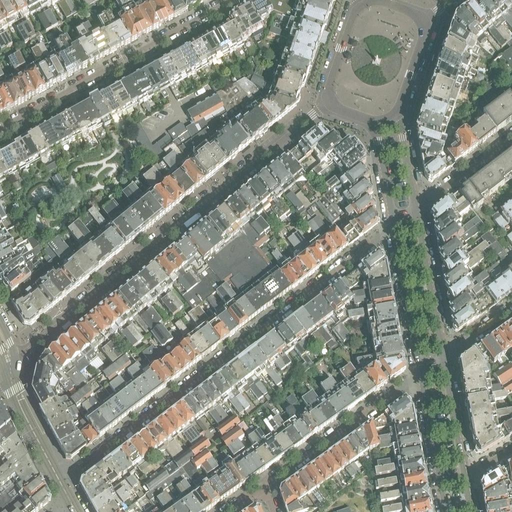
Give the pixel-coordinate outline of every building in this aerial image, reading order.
[(17,22),(16,19),(17,18),(7,0),(2,0),(0,1),(0,13),(8,28),(13,25),(16,30),(24,45),(30,42),(18,21),(17,22)] [(26,18),(30,16),(21,0),(7,0),(17,18),(19,17),(21,20),(18,21),(30,42),(36,38),(36,39),(40,36),(39,33),(34,36),(27,23),(26,18)] [(44,16),(34,0),(21,0),(30,16),(30,17),(35,14),(45,33),(52,30),(44,16)] [(47,7),(51,5),(48,0),(34,0),(44,16),(52,30),(58,27),(47,7)] [(62,1),(61,0),(48,0),(51,5),(52,6),(57,3),(67,22),(72,19),(63,2),(60,4),(59,2),(62,1)] [(61,0),(62,1),(63,0),(66,0),(63,2),(72,19),(83,12),(80,7),(76,9),(78,13),(77,13),(69,0),(61,0)] [(141,37),(120,0),(113,0),(122,17),(118,19),(131,43),(141,37)] [(151,32),(138,8),(135,10),(128,0),(120,0),(141,37),(151,32)] [(163,25),(149,0),(141,0),(144,5),(138,8),(151,32),(163,25)] [(174,19),(163,0),(149,0),(163,25),(174,19)] [(185,13),(177,0),(163,0),(174,19),(185,13)] [(196,6),(192,0),(177,0),(185,13),(196,6)] [(273,13),(264,0),(257,0),(249,5),(260,23),(268,18),(267,16),(273,13)] [(331,9),(306,0),(301,0),(300,4),(296,2),(294,9),(327,20),(331,9)] [(306,0),(331,9),(333,0),(306,0)] [(511,39),(511,40),(501,27),(505,24),(501,19),(485,0),(476,0),(473,4),(506,45),(510,49),(501,56),(511,70),(511,39)] [(511,0),(485,0),(501,19),(505,24),(505,23),(511,31),(511,0)] [(506,45),(473,4),(463,11),(481,34),(482,35),(487,30),(489,31),(490,35),(501,49),(506,45)] [(260,23),(249,5),(237,11),(251,36),(263,29),(260,23)] [(327,20),(294,9),(292,15),(296,16),(294,22),(290,20),(289,21),(322,33),(327,20)] [(251,36),(237,11),(234,13),(235,15),(230,18),(229,21),(230,22),(243,45),(244,45),(243,43),(248,39),(247,38),(251,36)] [(481,34),(463,11),(455,18),(452,26),(475,43),(478,40),(477,38),(481,34)] [(8,28),(0,13),(0,38),(6,49),(9,54),(10,54),(14,51),(11,47),(12,46),(4,31),(8,28)] [(131,43),(118,19),(113,22),(109,15),(103,18),(120,49),(131,43)] [(322,33),(289,21),(290,20),(273,15),(273,17),(281,20),(279,25),(276,24),(274,29),(286,33),(289,34),(318,45),(322,33)] [(120,49),(103,18),(97,22),(101,29),(96,31),(110,55),(120,49)] [(243,45),(230,22),(225,25),(224,28),(220,30),(233,52),(237,50),(236,49),(243,45)] [(475,43),(452,26),(446,43),(476,58),(479,51),(475,48),(477,44),(475,43)] [(110,55),(96,31),(92,34),(88,27),(82,30),(99,61),(110,55)] [(99,61),(82,30),(76,34),(80,41),(75,43),(88,67),(99,61)] [(233,52),(220,30),(217,32),(214,31),(209,34),(221,57),(228,53),(229,54),(233,52)] [(88,67),(75,43),(70,46),(65,36),(62,38),(59,33),(56,34),(59,39),(78,73),(88,67)] [(221,57),(209,34),(204,37),(203,40),(199,41),(212,64),(216,62),(215,60),(221,57)] [(314,58),(318,45),(289,34),(287,40),(289,40),(286,48),(314,58)] [(78,73),(59,39),(53,43),(58,53),(54,55),(67,79),(78,73)] [(212,64),(199,41),(196,43),(193,43),(188,46),(200,68),(207,64),(208,66),(212,64)] [(476,58),(446,43),(442,56),(472,69),(474,65),(475,66),(478,59),(476,58)] [(67,79),(54,55),(49,58),(42,46),(36,49),(43,61),(46,59),(47,64),(45,65),(56,85),(67,79)] [(200,68),(188,46),(181,50),(182,51),(178,53),(191,76),(196,74),(195,71),(200,68)] [(310,70),(314,58),(286,48),(284,54),(282,53),(280,59),(310,70)] [(56,85),(45,65),(44,66),(40,62),(43,61),(36,49),(31,52),(37,64),(32,67),(46,90),(56,85)] [(46,90),(32,67),(27,70),(25,66),(19,54),(16,50),(14,51),(10,54),(13,58),(14,57),(20,69),(23,73),(36,96),(46,90)] [(191,76),(178,53),(174,55),(173,54),(166,57),(179,79),(185,76),(187,79),(191,76)] [(36,96),(23,73),(18,75),(16,71),(20,69),(14,57),(13,58),(11,58),(9,55),(5,57),(7,61),(8,60),(14,72),(16,76),(12,79),(25,102),(36,96)] [(472,69),(442,56),(438,68),(467,80),(472,69)] [(179,79),(166,57),(160,61),(161,63),(157,65),(170,89),(177,102),(180,100),(177,96),(178,96),(176,91),(177,90),(175,86),(173,83),(179,79)] [(306,82),(310,70),(280,59),(279,64),(281,65),(278,71),(306,82)] [(170,89),(157,65),(147,70),(146,69),(140,72),(152,94),(158,91),(159,92),(158,92),(163,101),(168,98),(164,91),(170,89)] [(469,81),(467,80),(438,68),(433,81),(460,92),(460,91),(465,93),(469,81)] [(25,102),(12,79),(6,82),(4,78),(0,71),(0,80),(2,80),(4,83),(1,85),(14,109),(25,102)] [(251,71),(244,73),(247,79),(253,76),(251,71)] [(304,88),(306,82),(278,71),(277,71),(273,83),(290,90),(289,92),(295,94),(294,95),(298,97),(301,89),(304,88)] [(152,94),(140,72),(133,76),(134,78),(130,80),(148,112),(150,112),(147,107),(149,106),(147,101),(148,101),(146,98),(152,94)] [(298,104),(299,100),(298,97),(294,95),(295,94),(289,92),(290,90),(273,83),(254,75),(253,76),(250,83),(244,79),(226,89),(224,90),(214,96),(230,119),(232,121),(231,121),(232,123),(243,114),(254,106),(271,128),(296,107),(295,105),(298,104)] [(148,112),(130,80),(126,82),(125,80),(118,84),(131,106),(137,103),(138,106),(143,103),(144,105),(141,107),(144,112),(146,111),(148,113),(148,112)] [(458,98),(460,92),(433,81),(429,94),(456,103),(458,98)] [(497,97),(486,83),(481,97),(487,105),(497,97)] [(14,109),(1,85),(0,84),(0,108),(3,114),(14,109)] [(131,107),(131,106),(118,84),(111,88),(112,90),(109,92),(121,114),(126,111),(125,111),(131,107)] [(121,114),(109,92),(105,94),(104,92),(94,98),(97,102),(98,102),(104,113),(105,112),(112,124),(113,125),(119,121),(116,117),(121,114)] [(452,115),(456,103),(429,94),(425,105),(452,115)] [(511,121),(511,99),(511,98),(509,95),(493,108),(499,115),(501,113),(509,124),(511,121)] [(230,119),(214,96),(186,112),(193,125),(195,124),(203,133),(217,122),(221,119),(225,124),(230,119)] [(112,124),(105,112),(104,113),(98,102),(97,102),(94,98),(89,101),(82,105),(83,106),(79,108),(93,132),(97,129),(96,126),(102,123),(105,129),(112,124)] [(450,121),(452,115),(425,105),(420,119),(448,128),(448,127),(454,129),(457,123),(450,121)] [(271,128),(254,106),(243,114),(262,136),(271,128)] [(93,132),(79,108),(76,110),(75,108),(68,112),(82,138),(93,132)] [(509,124),(501,113),(499,115),(493,108),(482,116),(496,134),(509,124)] [(496,134),(482,116),(476,109),(474,116),(478,120),(474,124),(476,127),(487,141),(496,134)] [(82,138),(68,112),(61,116),(62,118),(58,120),(71,144),(82,138)] [(262,136),(243,114),(232,123),(251,144),(262,136)] [(444,139),(448,128),(420,119),(416,131),(418,131),(444,139)] [(71,144),(58,120),(55,122),(54,120),(47,124),(61,149),(71,144)] [(251,144),(232,123),(231,121),(226,126),(228,128),(224,131),(234,142),(229,146),(237,156),(251,144)] [(229,146),(234,142),(224,131),(217,122),(203,133),(228,163),(237,156),(229,146)] [(61,149),(47,124),(40,128),(41,130),(38,132),(51,155),(61,149)] [(141,128),(139,124),(133,127),(130,129),(132,134),(141,128)] [(183,136),(187,133),(185,130),(181,124),(177,127),(183,136)] [(203,133),(195,124),(193,125),(185,130),(187,133),(192,140),(203,133)] [(487,141),(476,127),(474,124),(468,128),(470,130),(467,133),(478,147),(487,141)] [(183,136),(177,127),(172,130),(178,139),(183,136)] [(135,138),(144,133),(141,128),(132,134),(135,138)] [(178,139),(172,130),(168,133),(174,142),(178,139)] [(296,167),(313,154),(334,136),(321,132),(317,131),(287,156),(296,167)] [(439,152),(444,139),(418,131),(417,135),(418,140),(420,141),(419,145),(419,146),(439,152)] [(478,147),(467,133),(466,131),(455,139),(467,156),(478,147)] [(51,155),(38,132),(34,134),(33,132),(26,136),(40,161),(51,155)] [(100,145),(108,141),(110,138),(107,133),(97,139),(96,138),(85,144),(89,151),(100,145)] [(137,143),(147,138),(144,133),(135,138),(137,143)] [(206,164),(189,143),(192,140),(187,133),(183,136),(178,139),(174,142),(172,143),(174,145),(178,150),(205,183),(219,171),(210,161),(206,164)] [(203,133),(192,140),(189,143),(206,164),(210,161),(219,171),(228,163),(203,133)] [(40,161),(26,136),(20,139),(20,141),(20,142),(17,144),(26,160),(30,167),(40,161)] [(167,136),(163,140),(169,148),(174,145),(172,143),(167,136)] [(320,165),(347,143),(346,141),(334,136),(313,154),(318,160),(316,161),(320,165)] [(140,148),(149,143),(147,138),(137,143),(140,148)] [(467,156),(455,139),(454,139),(453,143),(444,139),(439,152),(442,153),(447,155),(451,160),(455,165),(467,156)] [(169,148),(163,140),(158,143),(165,151),(169,148)] [(337,169),(359,151),(353,143),(350,146),(348,142),(347,143),(320,165),(311,172),(316,177),(327,169),(328,170),(323,173),(326,177),(337,169)] [(143,153),(152,147),(149,143),(140,148),(143,153)] [(165,151),(158,143),(154,146),(161,155),(163,153),(165,151)] [(26,160),(17,144),(13,146),(13,145),(10,144),(5,147),(12,160),(19,173),(30,167),(26,160)] [(205,183),(178,150),(174,145),(169,148),(165,151),(163,153),(168,158),(163,163),(172,174),(168,177),(186,199),(205,183)] [(161,155),(154,146),(152,147),(143,153),(149,164),(153,161),(161,155)] [(442,153),(439,152),(419,146),(422,160),(438,165),(442,153)] [(19,173),(12,160),(5,147),(0,150),(0,162),(9,179),(19,173)] [(338,186),(360,168),(365,165),(362,161),(366,159),(359,151),(337,169),(341,174),(322,190),(326,195),(328,194),(338,186)] [(445,173),(454,166),(455,165),(451,160),(447,155),(442,153),(438,165),(422,160),(423,166),(423,168),(425,169),(426,171),(424,173),(425,178),(428,182),(431,184),(431,183),(445,173)] [(511,179),(511,154),(511,153),(498,163),(511,180),(511,179)] [(313,188),(296,167),(287,156),(265,174),(283,196),(303,220),(308,216),(305,213),(306,212),(305,212),(315,204),(322,198),(313,188)] [(144,169),(137,161),(134,162),(140,172),(144,169)] [(0,183),(9,179),(0,162),(0,183)] [(511,180),(498,163),(479,177),(492,194),(511,180)] [(346,196),(370,178),(369,173),(363,172),(360,168),(338,186),(346,196)] [(186,199),(168,177),(163,181),(154,170),(148,175),(175,207),(186,199)] [(278,200),(283,196),(265,174),(255,183),(284,218),(289,214),(278,200)] [(175,207),(148,175),(143,179),(152,191),(147,195),(165,216),(175,207)] [(492,194),(479,177),(468,186),(481,203),(492,194)] [(344,215),(366,199),(373,194),(370,178),(346,196),(340,201),(344,206),(340,209),(336,205),(324,215),(332,225),(344,215)] [(59,179),(53,181),(60,193),(65,190),(59,179)] [(165,216),(147,195),(137,183),(133,186),(127,191),(155,224),(165,216)] [(284,218),(255,183),(245,191),(263,212),(268,208),(279,222),(284,218)] [(483,205),(481,203),(468,186),(461,191),(462,191),(459,194),(458,193),(457,194),(465,204),(469,209),(472,213),(476,209),(476,210),(483,205)] [(155,224),(127,191),(122,195),(130,205),(125,209),(127,211),(144,232),(155,224)] [(258,216),(263,212),(245,191),(235,199),(242,208),(269,241),(272,238),(270,236),(270,235),(268,232),(269,230),(258,216)] [(336,205),(328,194),(326,195),(322,198),(315,204),(324,215),(336,205)] [(436,226),(465,204),(457,194),(451,199),(437,209),(433,213),(433,212),(432,216),(433,222),(433,223),(436,226)] [(511,202),(511,194),(497,206),(498,206),(494,210),(497,214),(511,202)] [(269,241),(242,208),(235,199),(225,208),(259,249),(269,241)] [(340,236),(372,212),(375,209),(374,200),(371,200),(368,203),(366,199),(344,215),(348,220),(346,221),(347,222),(338,229),(339,229),(336,231),(340,236)] [(144,232),(127,211),(123,214),(113,202),(109,206),(105,201),(103,203),(107,208),(135,240),(144,232)] [(498,226),(511,215),(511,202),(497,214),(492,218),(498,226)] [(461,222),(458,218),(469,209),(465,204),(436,226),(434,228),(436,240),(437,240),(458,225),(461,222)] [(135,240),(107,208),(102,212),(112,224),(108,227),(125,248),(135,240)] [(259,249),(225,208),(215,216),(248,258),(259,249)] [(125,248),(108,227),(93,210),(88,215),(102,233),(98,236),(115,257),(125,248)] [(348,247),(377,225),(378,221),(377,219),(372,212),(340,236),(348,247)] [(511,227),(511,215),(498,226),(501,230),(510,224),(511,227)] [(239,265),(248,258),(215,216),(205,224),(239,265)] [(340,236),(336,231),(333,228),(329,232),(318,218),(312,222),(338,255),(348,247),(340,236)] [(439,255),(480,223),(476,218),(461,229),(458,225),(437,240),(437,244),(439,255)] [(115,257),(98,236),(93,240),(78,222),(73,227),(105,265),(115,257)] [(338,255),(312,222),(307,226),(318,240),(314,243),(328,263),(338,255)] [(444,266),(463,253),(466,250),(467,252),(471,250),(469,247),(466,250),(463,245),(485,228),(488,233),(489,233),(493,231),(486,222),(482,225),(480,223),(439,255),(441,258),(440,260),(444,266)] [(244,271),(239,265),(205,224),(195,233),(233,279),(239,275),(244,271)] [(105,265),(73,227),(68,231),(83,249),(78,253),(95,273),(105,265)] [(13,249),(5,233),(0,235),(0,254),(1,256),(13,249)] [(233,279),(195,233),(184,241),(207,268),(223,288),(226,286),(230,282),(233,279)] [(328,263),(314,243),(309,247),(298,233),(292,237),(318,270),(328,263)] [(444,266),(441,268),(444,282),(461,269),(467,265),(496,243),(489,233),(488,233),(480,239),(483,243),(466,257),(463,253),(444,266)] [(39,246),(34,237),(27,241),(32,251),(39,246)] [(318,270),(292,237),(287,241),(298,255),(294,259),(309,278),(318,270)] [(95,273),(78,253),(73,257),(58,239),(53,243),(85,282),(95,273)] [(223,288),(207,268),(184,241),(173,250),(212,297),(216,293),(221,289),(223,288)] [(85,282),(53,243),(43,252),(47,257),(75,290),(85,282)] [(468,272),(494,252),(497,257),(503,252),(496,243),(467,265),(469,268),(464,272),(461,269),(444,282),(446,286),(445,287),(449,293),(472,276),(468,272)] [(3,284),(29,262),(43,251),(39,246),(32,252),(21,258),(19,259),(20,260),(0,270),(0,282),(1,284),(3,284)] [(0,270),(20,260),(19,259),(21,258),(28,254),(25,247),(18,251),(17,247),(13,249),(1,256),(0,254),(0,270)] [(291,291),(277,271),(259,249),(248,258),(239,265),(244,271),(245,270),(250,266),(251,267),(256,264),(282,298),(291,291)] [(212,297),(173,250),(164,258),(182,280),(202,304),(207,301),(212,297)] [(297,275),(287,264),(280,256),(276,251),(271,255),(281,268),(277,271),(291,291),(303,282),(298,275),(297,275)] [(365,282),(386,265),(383,261),(384,261),(384,257),(382,255),(379,254),(352,275),(357,282),(358,282),(361,279),(363,281),(365,282)] [(75,290),(47,257),(43,260),(47,265),(43,268),(42,268),(41,269),(56,287),(51,291),(60,302),(75,290)] [(202,304),(182,280),(164,258),(155,266),(173,287),(193,311),(198,307),(202,304)] [(309,278),(294,259),(287,264),(297,275),(298,275),(303,282),(309,278)] [(18,288),(29,279),(41,269),(42,268),(38,263),(33,267),(29,262),(3,284),(3,287),(5,291),(8,291),(11,294),(18,288)] [(256,264),(251,267),(250,266),(245,270),(273,305),(282,298),(256,264)] [(511,277),(507,271),(504,274),(497,264),(492,268),(511,293),(511,277)] [(389,283),(386,265),(365,282),(365,286),(362,287),(362,288),(389,283)] [(168,291),(173,287),(155,266),(145,274),(163,295),(166,299),(178,313),(183,309),(168,291)] [(511,294),(511,293),(492,268),(488,271),(484,273),(485,274),(487,278),(491,275),(494,280),(490,282),(505,300),(511,294)] [(60,302),(51,291),(56,287),(41,269),(29,279),(52,309),(60,302)] [(245,270),(244,271),(239,275),(266,310),(273,305),(245,270)] [(160,298),(163,295),(145,274),(135,282),(153,303),(158,299),(172,318),(178,313),(166,299),(163,302),(160,298)] [(505,300),(490,282),(487,278),(485,274),(476,280),(480,285),(488,296),(496,306),(505,300)] [(266,310),(239,275),(233,279),(230,282),(242,297),(257,317),(266,310)] [(347,294),(353,289),(360,288),(359,283),(358,282),(357,282),(352,275),(329,292),(343,309),(353,301),(347,294)] [(455,305),(480,285),(476,280),(475,281),(472,276),(449,293),(447,295),(447,298),(450,303),(452,302),(455,305)] [(52,309),(29,279),(18,288),(34,304),(30,308),(39,320),(52,309)] [(161,327),(159,325),(162,323),(151,310),(148,307),(153,303),(135,282),(124,291),(142,312),(157,330),(161,327)] [(391,295),(389,283),(362,288),(363,293),(352,295),(353,301),(369,298),(391,295)] [(472,307),(488,296),(480,285),(455,305),(449,309),(451,313),(449,314),(450,315),(451,323),(472,307)] [(257,317),(242,297),(238,301),(226,286),(223,288),(221,289),(231,302),(248,324),(257,317)] [(39,320),(30,308),(34,304),(18,288),(11,294),(9,295),(8,298),(24,326),(24,327),(30,328),(30,327),(39,320)] [(248,324),(231,302),(221,289),(216,293),(227,308),(224,311),(239,331),(248,324)] [(157,330),(142,312),(124,291),(115,298),(133,319),(146,335),(151,332),(152,334),(157,330)] [(348,314),(343,309),(329,292),(319,300),(341,327),(345,323),(345,322),(349,321),(348,314)] [(393,307),(391,295),(369,298),(353,301),(354,308),(352,308),(353,313),(356,313),(393,307)] [(480,318),(496,306),(488,296),(472,307),(451,323),(454,326),(453,327),(452,330),(454,333),(458,333),(480,318)] [(239,331),(224,311),(212,297),(207,301),(218,315),(213,319),(229,338),(239,331)] [(128,323),(133,319),(115,298),(105,306),(123,328),(126,325),(129,329),(126,332),(137,346),(143,341),(132,328),(128,323)] [(341,327),(319,300),(310,307),(325,326),(331,333),(334,332),(343,345),(349,340),(348,336),(341,327)] [(120,330),(123,328),(105,306),(95,315),(113,336),(118,332),(119,334),(132,350),(137,346),(126,332),(123,334),(120,330)] [(229,338),(213,319),(210,322),(198,307),(193,311),(220,346),(229,338)] [(322,329),(325,326),(310,307),(302,313),(317,332),(317,333),(312,337),(321,349),(331,341),(322,329)] [(395,319),(393,307),(356,313),(353,313),(348,314),(349,321),(368,318),(369,324),(395,319)] [(220,346),(193,311),(188,315),(199,330),(195,333),(211,353),(220,346)] [(317,332),(302,313),(293,320),(307,340),(317,332)] [(109,340),(113,336),(95,315),(86,322),(104,344),(103,344),(106,348),(117,361),(123,357),(109,340)] [(382,331),(397,328),(395,319),(369,324),(371,339),(383,337),(382,331)] [(307,340),(293,320),(284,327),(305,356),(310,352),(303,343),(307,340)] [(101,346),(103,344),(104,344),(86,322),(75,331),(92,352),(93,353),(98,349),(112,366),(117,361),(106,348),(104,350),(101,346)] [(211,353),(195,333),(191,336),(180,322),(174,326),(183,338),(187,335),(189,337),(186,340),(201,360),(211,353)] [(172,341),(167,335),(161,327),(157,330),(152,334),(151,335),(161,348),(164,349),(168,345),(172,341)] [(305,356),(284,327),(274,335),(289,354),(294,350),(301,359),(305,356)] [(511,333),(508,327),(499,333),(511,351),(511,350),(511,333)] [(400,346),(397,328),(382,331),(383,337),(371,339),(365,341),(365,343),(369,342),(369,341),(372,341),(373,351),(400,346)] [(92,352),(75,331),(66,339),(84,361),(88,357),(87,356),(92,352)] [(201,360),(186,340),(182,343),(176,336),(172,331),(167,335),(172,341),(175,345),(177,347),(192,367),(201,360)] [(511,357),(509,353),(511,351),(499,333),(491,339),(509,364),(511,367),(511,357)] [(289,354),(274,335),(265,342),(288,372),(293,368),(284,357),(289,354)] [(84,361),(66,339),(57,346),(72,365),(75,362),(77,364),(82,359),(84,361)] [(509,364),(491,339),(475,351),(485,365),(486,365),(487,372),(491,371),(490,370),(494,367),(493,365),(497,362),(502,370),(509,364)] [(350,349),(349,343),(349,341),(342,346),(344,348),(348,350),(350,349)] [(288,372),(265,342),(255,349),(270,368),(274,365),(283,376),(288,372)] [(192,367),(177,347),(175,345),(170,348),(175,355),(169,360),(181,376),(192,367)] [(75,368),(72,365),(57,346),(47,354),(48,355),(70,381),(79,392),(88,384),(78,372),(75,368)] [(403,360),(400,346),(373,351),(375,358),(356,361),(357,368),(378,364),(403,360)] [(152,347),(147,351),(155,361),(161,356),(156,349),(155,350),(152,347)] [(282,383),(270,368),(255,349),(246,356),(261,375),(265,372),(276,387),(279,386),(283,392),(287,389),(282,383)] [(172,382),(155,361),(147,351),(147,350),(142,354),(152,367),(147,370),(148,371),(163,390),(172,382)] [(485,365),(475,351),(461,361),(459,366),(461,376),(475,366),(486,365),(485,365)] [(70,381),(48,355),(41,360),(38,364),(35,369),(35,370),(47,372),(51,377),(52,376),(59,384),(59,385),(61,388),(70,381)] [(181,376),(169,360),(164,364),(163,362),(164,361),(164,360),(161,356),(155,361),(172,382),(181,376)] [(257,378),(261,375),(246,356),(237,363),(263,398),(264,397),(268,393),(257,378)] [(125,371),(130,367),(131,366),(123,357),(117,361),(112,366),(107,369),(102,374),(109,383),(117,376),(125,371)] [(403,372),(405,368),(404,368),(401,364),(403,362),(403,360),(378,364),(378,366),(377,367),(376,366),(374,367),(387,384),(403,372)] [(103,365),(99,361),(90,368),(94,373),(103,365)] [(163,390),(148,371),(147,370),(143,365),(139,368),(137,365),(135,363),(131,366),(130,367),(139,378),(153,397),(163,390)] [(263,398),(237,363),(227,370),(242,390),(246,386),(258,401),(262,398),(263,398)] [(511,380),(511,367),(509,364),(502,370),(493,376),(495,380),(501,388),(511,380)] [(366,399),(344,370),(340,365),(336,368),(340,373),(339,374),(345,383),(341,386),(356,406),(366,399)] [(489,381),(487,372),(486,365),(475,366),(461,376),(463,388),(489,384),(489,381)] [(376,391),(362,372),(357,375),(350,366),(344,370),(366,399),(376,391)] [(153,397),(139,378),(130,367),(125,371),(133,382),(130,385),(144,404),(153,397)] [(387,384),(374,367),(369,370),(368,368),(362,372),(376,391),(387,384)] [(55,391),(59,385),(59,384),(52,376),(51,377),(47,372),(35,370),(32,386),(33,388),(34,389),(34,393),(34,394),(33,396),(40,409),(39,410),(40,411),(57,402),(55,391)] [(241,396),(245,393),(242,390),(227,370),(218,378),(244,411),(249,417),(257,411),(253,405),(249,407),(241,396)] [(296,390),(308,380),(304,375),(292,384),(296,390)] [(144,404),(130,385),(126,388),(117,376),(109,383),(112,381),(114,383),(135,411),(144,404)] [(244,411),(218,378),(209,385),(223,404),(228,400),(239,415),(244,411)] [(347,412),(326,383),(325,383),(322,378),(316,383),(320,388),(326,397),(323,399),(338,419),(347,412)] [(356,406),(341,386),(337,389),(331,380),(326,383),(347,412),(356,406)] [(503,393),(501,388),(495,380),(489,381),(489,384),(463,388),(465,401),(487,397),(486,393),(490,392),(491,396),(503,393)] [(511,380),(501,388),(503,393),(506,398),(511,393),(511,380)] [(135,411),(114,383),(109,387),(116,396),(112,399),(126,418),(135,411)] [(219,407),(223,404),(209,385),(199,392),(224,424),(229,420),(219,407)] [(93,398),(85,388),(69,400),(77,410),(93,398)] [(224,424),(199,392),(190,399),(203,415),(205,417),(209,414),(216,424),(212,427),(215,431),(216,431),(219,428),(224,424)] [(338,419),(323,399),(319,402),(312,393),(306,397),(328,426),(338,419)] [(494,408),(493,402),(507,399),(506,398),(503,393),(491,396),(492,400),(488,401),(487,397),(465,401),(467,413),(494,408)] [(292,396),(286,401),(291,408),(298,403),(292,396)] [(328,426),(306,397),(301,401),(308,410),(306,412),(320,432),(328,426)] [(67,410),(64,404),(67,403),(64,398),(61,400),(61,399),(57,402),(40,411),(45,421),(48,426),(58,421),(56,416),(67,410)] [(126,418),(112,399),(103,406),(117,424),(126,418)] [(203,415),(190,399),(182,405),(194,421),(203,415)] [(117,424),(103,406),(99,409),(92,400),(87,404),(94,413),(108,431),(117,424)] [(388,427),(412,410),(410,407),(411,404),(409,401),(406,400),(372,424),(374,431),(383,429),(388,427)] [(108,431),(94,413),(87,404),(82,408),(89,416),(84,420),(99,438),(108,431)] [(320,432),(306,412),(303,413),(297,404),(291,408),(312,437),(320,432)] [(0,434),(11,426),(0,405),(0,434)] [(199,437),(190,425),(194,421),(182,405),(173,412),(197,444),(204,439),(205,434),(204,433),(199,437)] [(73,426),(70,420),(79,415),(74,407),(68,410),(67,410),(56,416),(58,421),(48,426),(53,437),(70,427),(73,426)] [(312,437),(291,408),(285,412),(292,421),(288,424),(303,444),(312,437)] [(511,410),(495,413),(494,408),(467,413),(470,426),(496,421),(511,417),(511,410)] [(415,427),(412,411),(412,410),(388,427),(389,432),(415,427)] [(197,444),(173,412),(164,419),(176,435),(180,432),(183,435),(192,447),(193,448),(197,444)] [(236,428),(236,427),(240,424),(234,417),(229,420),(224,424),(219,428),(216,431),(222,439),(236,428)] [(303,444),(288,424),(284,427),(278,418),(272,421),(294,450),(303,444)] [(174,442),(172,438),(176,435),(164,419),(155,426),(179,458),(184,454),(183,454),(174,442)] [(99,438),(84,420),(79,423),(85,431),(81,434),(86,441),(89,446),(99,438)] [(294,450),(272,421),(267,426),(273,435),(270,437),(285,457),(294,450)] [(492,434),(498,430),(497,427),(496,421),(470,426),(473,445),(474,445),(492,434)] [(511,435),(511,421),(503,427),(509,438),(511,435)] [(379,452),(391,450),(389,437),(377,440),(374,431),(372,424),(362,431),(368,451),(368,452),(370,459),(373,477),(375,477),(374,470),(390,468),(389,462),(376,464),(375,459),(380,458),(379,452)] [(0,449),(16,436),(11,426),(0,434),(0,449)] [(179,458),(155,426),(145,433),(157,449),(159,451),(161,452),(164,452),(165,450),(174,462),(179,458)] [(69,442),(79,436),(77,431),(74,433),(70,427),(53,437),(58,446),(59,446),(61,451),(62,451),(71,446),(69,442)] [(417,439),(415,427),(389,432),(390,439),(395,438),(395,443),(417,439)] [(509,438),(503,427),(498,430),(492,434),(499,444),(509,438)] [(237,442),(243,437),(236,428),(222,439),(220,440),(227,449),(232,446),(237,442)] [(285,457),(270,437),(265,441),(259,431),(258,432),(255,428),(250,432),(275,464),(285,457)] [(275,464),(250,432),(249,430),(247,432),(248,433),(246,434),(249,438),(248,439),(254,448),(250,451),(265,471),(275,464)] [(368,451),(362,431),(344,444),(356,460),(363,456),(362,455),(368,451)] [(157,449),(145,433),(140,437),(153,453),(157,449)] [(481,455),(499,444),(492,434),(474,445),(476,448),(476,449),(475,452),(477,455),(481,455)] [(0,465),(1,464),(22,447),(16,436),(0,449),(0,465)] [(71,460),(89,446),(86,441),(83,443),(79,436),(69,442),(71,446),(62,451),(65,459),(71,460)] [(145,458),(149,455),(151,458),(154,455),(153,453),(140,437),(128,447),(153,478),(162,471),(155,462),(152,465),(151,466),(147,462),(145,458)] [(205,452),(210,448),(204,439),(197,444),(193,448),(192,447),(188,451),(194,459),(205,452)] [(419,450),(417,439),(395,443),(396,446),(392,447),(393,455),(419,450)] [(452,447),(451,439),(442,440),(444,448),(452,447)] [(265,471),(250,451),(246,454),(237,442),(232,446),(241,458),(255,478),(265,471)] [(356,460),(344,444),(336,450),(355,476),(360,473),(353,463),(356,460)] [(255,478),(241,458),(232,446),(227,449),(236,461),(232,464),(247,484),(255,478)] [(0,480),(27,458),(26,454),(22,447),(22,448),(22,447),(1,464),(5,468),(0,472),(0,480)] [(153,478),(128,447),(119,454),(131,469),(135,466),(138,469),(143,477),(139,480),(143,486),(153,478)] [(355,476),(336,450),(328,456),(340,472),(341,472),(341,471),(344,469),(351,479),(355,476)] [(421,462),(419,450),(393,455),(394,463),(396,462),(397,466),(421,462)] [(190,462),(194,459),(188,451),(183,454),(184,454),(179,458),(174,462),(173,463),(170,465),(176,473),(181,469),(190,462)] [(207,464),(212,461),(205,452),(194,459),(190,462),(197,471),(201,468),(207,464)] [(137,486),(130,477),(134,473),(131,469),(119,454),(110,460),(122,476),(121,476),(125,481),(132,491),(139,500),(144,496),(141,492),(139,494),(135,488),(137,486)] [(337,475),(340,472),(328,456),(320,462),(334,481),(341,491),(346,487),(339,478),(337,475)] [(17,511),(45,490),(41,483),(28,458),(27,458),(0,480),(0,490),(11,503),(14,508),(13,509),(8,511),(17,511)] [(247,484),(232,464),(228,459),(227,459),(228,460),(224,462),(225,464),(221,467),(224,470),(238,490),(247,484)] [(122,476),(110,460),(104,465),(112,476),(115,474),(119,479),(121,476),(122,476)] [(238,490),(224,470),(220,472),(212,461),(207,464),(215,476),(230,496),(238,490)] [(220,503),(205,483),(197,471),(190,462),(181,469),(186,475),(196,490),(197,489),(211,509),(220,503)] [(334,481),(320,462),(312,467),(324,484),(327,482),(330,484),(327,487),(334,496),(337,494),(341,491),(334,481)] [(424,475),(422,466),(421,462),(397,466),(390,468),(374,470),(375,477),(394,474),(397,474),(397,480),(424,475)] [(230,496),(215,476),(207,464),(201,468),(209,480),(205,483),(220,503),(230,496)] [(101,484),(106,480),(110,485),(119,479),(115,474),(112,476),(104,465),(82,482),(81,487),(85,495),(101,484)] [(164,482),(176,473),(170,465),(162,471),(153,478),(143,486),(148,493),(164,482)] [(320,487),(324,484),(312,467),(304,473),(318,493),(325,502),(329,499),(322,490),(320,487)] [(168,488),(186,475),(181,469),(176,473),(164,482),(168,488)] [(507,483),(507,482),(508,482),(506,478),(507,478),(502,470),(483,482),(481,486),(481,487),(483,495),(487,495),(507,483)] [(318,493),(304,473),(295,479),(307,496),(310,493),(314,496),(320,505),(325,502),(318,493)] [(426,488),(424,475),(397,480),(374,484),(376,491),(396,487),(399,487),(400,493),(426,488)] [(303,499),(307,496),(295,479),(286,485),(299,502),(303,499)] [(132,491),(125,481),(119,486),(122,490),(115,495),(116,496),(119,500),(126,495),(132,491)] [(157,511),(152,504),(150,501),(159,494),(168,488),(164,482),(148,493),(149,493),(144,496),(139,500),(138,501),(143,510),(144,511),(157,511)] [(207,511),(211,509),(197,489),(196,490),(192,493),(184,482),(180,486),(199,511),(207,511)] [(509,495),(508,492),(509,492),(508,485),(507,483),(487,495),(483,495),(485,507),(511,502),(511,501),(511,495),(509,495)] [(91,506),(111,491),(112,491),(109,486),(105,489),(101,484),(85,495),(91,506)] [(299,502),(286,485),(281,489),(279,494),(280,494),(286,511),(291,507),(293,509),(298,505),(297,504),(299,502)] [(114,504),(111,499),(115,496),(116,496),(115,495),(122,490),(119,486),(112,491),(111,491),(91,506),(93,511),(102,511),(113,505),(114,504)] [(199,511),(180,486),(175,489),(183,500),(179,502),(185,511),(199,511)] [(185,511),(179,502),(174,506),(166,495),(171,491),(168,488),(159,494),(172,511),(185,511)] [(429,502),(428,496),(426,488),(400,493),(379,497),(380,504),(399,500),(401,501),(402,507),(429,502)] [(11,503),(0,490),(0,510),(1,511),(10,504),(11,503)] [(37,511),(48,504),(49,498),(45,490),(17,511),(37,511)] [(156,501),(163,511),(172,511),(159,494),(150,501),(152,504),(156,501)] [(130,500),(126,495),(119,500),(123,505),(130,500)] [(140,511),(143,510),(138,501),(134,504),(124,511),(123,511),(140,511)] [(430,511),(429,502),(402,507),(379,511),(430,511)] [(511,511),(511,502),(485,507),(485,511),(511,511)]
